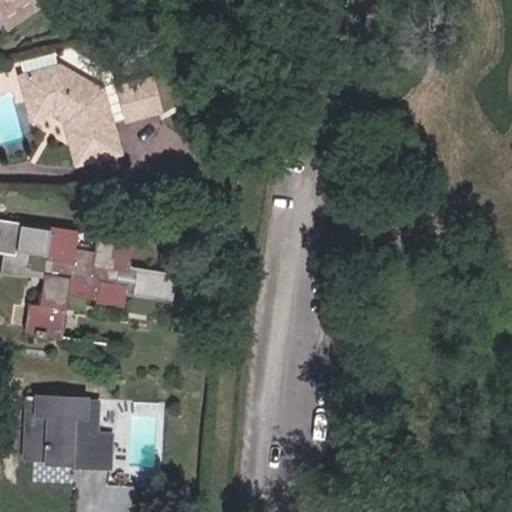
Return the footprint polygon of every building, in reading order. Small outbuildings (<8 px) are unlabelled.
[(10,0),(20,15),(44,0),(10,0)] [(220,44),(218,26),(199,29),(201,46),(220,44)] [(32,61),(42,100),(54,97),(62,103),(69,101),(79,110),(76,114),(84,120),(94,166),(131,158),(115,86),(69,52),(32,61)] [(165,73),(130,82),(138,114),(173,105),(165,73)] [(62,103),(54,97),(42,100),(44,107),(62,103)] [(94,166),(84,120),(76,114),(88,167),(94,166)] [(150,256),(153,229),(117,225),(115,243),(95,241),(98,223),(71,220),(70,223),(40,220),(40,217),(10,214),(7,246),(23,248),(23,249),(29,250),(28,262),(64,266),(63,271),(64,271),(61,299),(51,298),(47,326),(86,330),(91,281),(120,284),(119,294),(146,297),(147,283),(149,283),(149,279),(195,284),(197,261),(150,256)] [(96,464),(114,465),(117,423),(119,395),(47,390),(45,424),(66,425),(64,456),(97,458),(96,464)] [(114,465),(128,467),(131,425),(117,423),(114,465)] [(42,455),(64,456),(66,425),(45,424),(42,455)]
